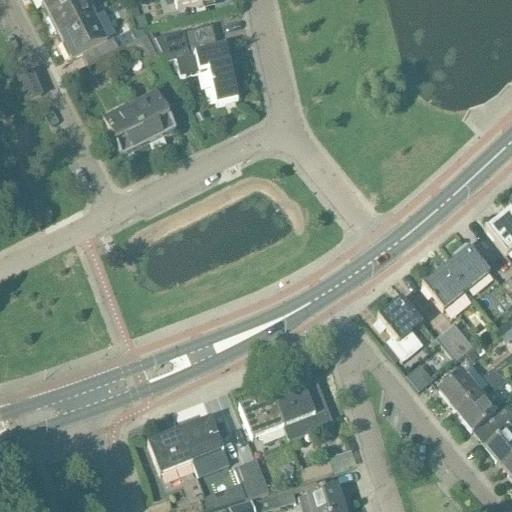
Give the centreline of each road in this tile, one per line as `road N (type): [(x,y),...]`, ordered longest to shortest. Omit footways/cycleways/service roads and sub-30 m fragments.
road 1 (secondary): [(76,403),(319,297)]
road 2 (residential): [(329,313),(493,511)]
road 3 (residential): [(113,216),(4,0)]
road 4 (residential): [(390,511),(329,313)]
road 5 (residential): [(285,131),(113,216)]
road 6 (secondary): [(382,253),(511,143)]
road 7 (residential): [(370,238),(285,131)]
road 8 (residential): [(285,131),(256,0)]
road 9 (residential): [(113,216),(0,272)]
